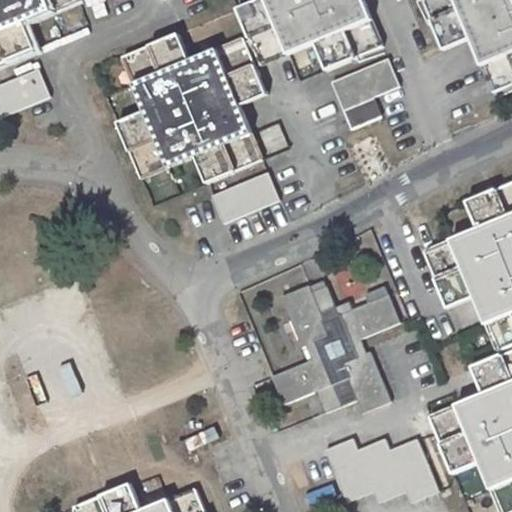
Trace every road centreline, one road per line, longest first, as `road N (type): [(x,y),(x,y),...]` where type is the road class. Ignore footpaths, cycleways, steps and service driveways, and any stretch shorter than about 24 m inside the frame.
road 1 (residential): [(511,136),(193,286)]
road 2 (residential): [(0,162),(102,173),(141,239),(193,286)]
road 3 (residential): [(193,286),(272,511)]
